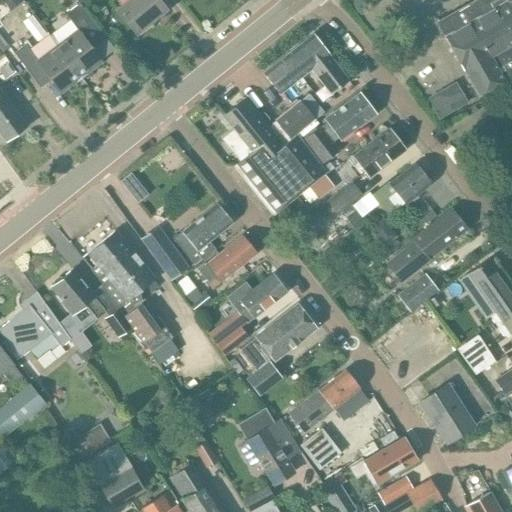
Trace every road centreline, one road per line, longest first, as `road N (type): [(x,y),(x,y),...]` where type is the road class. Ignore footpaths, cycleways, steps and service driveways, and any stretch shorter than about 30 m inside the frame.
road 1 (unclassified): [(459,511),(421,439),(161,109)]
road 2 (unclassified): [(511,252),(422,124),(315,0)]
road 3 (unknown): [(82,173),(185,320),(196,362),(183,384)]
road 4 (tertiary): [(0,241),(161,109)]
road 5 (tertiary): [(161,109),(298,0)]
